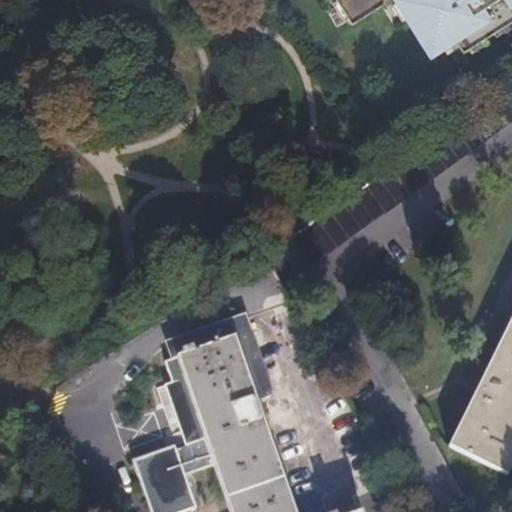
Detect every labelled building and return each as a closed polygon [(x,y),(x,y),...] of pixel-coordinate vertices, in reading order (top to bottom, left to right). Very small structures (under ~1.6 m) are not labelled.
[(511,0),(328,0),(325,2),(336,20),(342,16),(345,22),(379,2),(379,0),(390,0),(392,2),(386,5),(394,19),(400,16),(424,56),(436,48),(439,54),(453,46),(457,53),(464,50),(467,55),(485,45),(481,39),(488,35),(491,39),(511,26),(511,0)] [(511,81),(291,241),(310,265),(511,118),(511,81)] [(178,343),(241,321),(223,315),(208,320),(176,339),(178,343)] [(173,450),(132,464),(148,511),(192,511),(195,511),(184,478),(209,469),(224,511),(293,511),(255,404),(269,399),(242,321),(241,321),(178,343),(166,347),(172,363),(163,366),(171,387),(192,447),(184,450),(174,453),(173,450)] [(511,325),(452,449),(509,480),(511,473),(511,325)] [(192,447),(171,387),(163,389),(184,450),(192,447)] [(0,424),(0,453),(12,459),(22,432),(0,424)]
